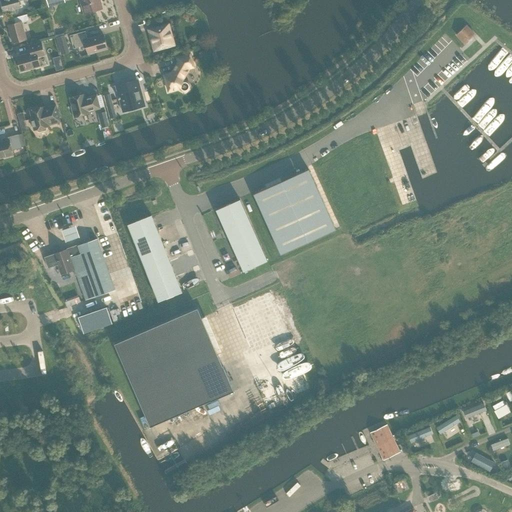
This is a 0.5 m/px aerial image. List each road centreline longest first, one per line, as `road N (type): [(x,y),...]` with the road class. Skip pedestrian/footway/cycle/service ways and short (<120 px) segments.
road 1 (unclassified): [(182,208),(339,136),(454,46)]
road 2 (tertiary): [(166,167),(317,99),(363,62),(417,0)]
road 3 (residential): [(0,65),(7,93),(127,63),(134,48),(121,0)]
road 4 (tertiary): [(0,223),(166,167)]
road 5 (unclassified): [(182,208),(219,299),(271,277)]
